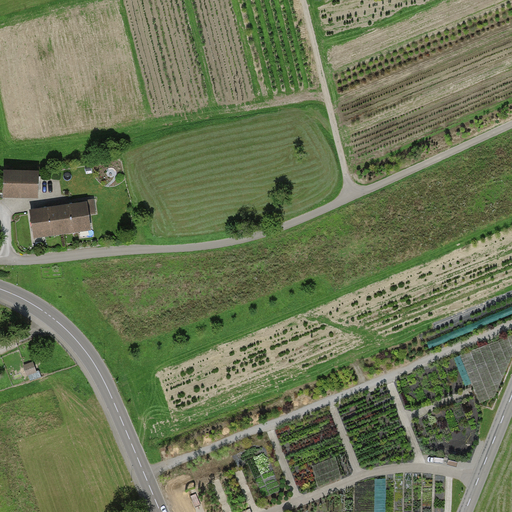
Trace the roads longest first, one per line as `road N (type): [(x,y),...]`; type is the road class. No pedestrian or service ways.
road 1 (track): [(145,473),(511,328)]
road 2 (secondary): [(161,511),(87,352),(39,308),(0,289)]
road 3 (track): [(356,196),(306,0)]
road 4 (tertiary): [(465,511),(511,396)]
